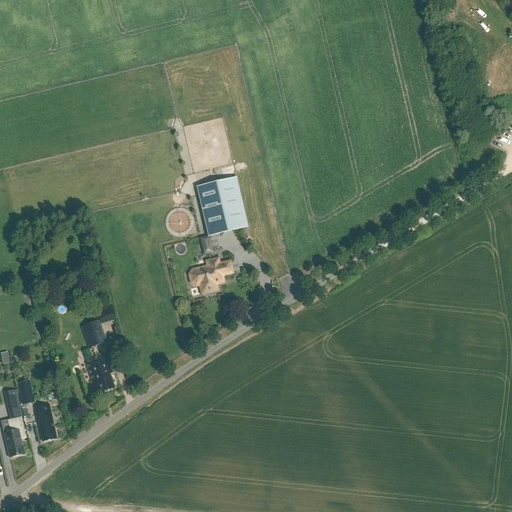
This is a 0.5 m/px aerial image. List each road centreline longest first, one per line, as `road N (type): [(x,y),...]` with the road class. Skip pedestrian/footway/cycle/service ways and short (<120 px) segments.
road 1 (residential): [(286,302),(125,410),(0,507)]
road 2 (track): [(286,302),(511,167)]
